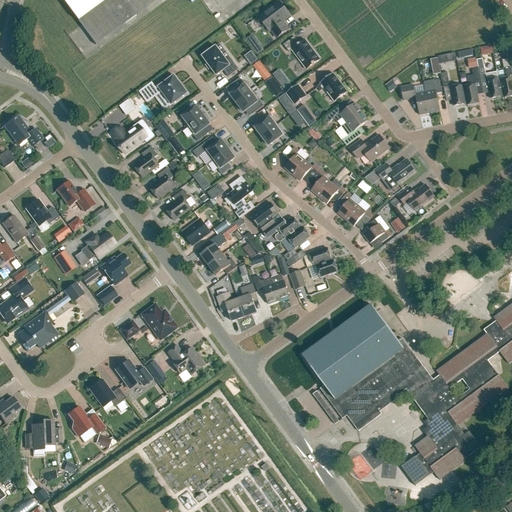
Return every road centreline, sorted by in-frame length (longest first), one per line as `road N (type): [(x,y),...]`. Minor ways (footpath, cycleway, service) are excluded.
road 1 (residential): [(374,271),(261,166),(185,63)]
road 2 (residential): [(173,270),(102,324),(84,369),(46,396),(0,350)]
road 3 (unclassified): [(350,511),(244,367)]
road 4 (residential): [(298,0),(404,136)]
road 5 (residential): [(374,271),(511,170)]
road 6 (residential): [(244,367),(374,271)]
road 7 (unclassified): [(173,270),(79,142)]
road 8 (unclassified): [(244,367),(173,270)]
